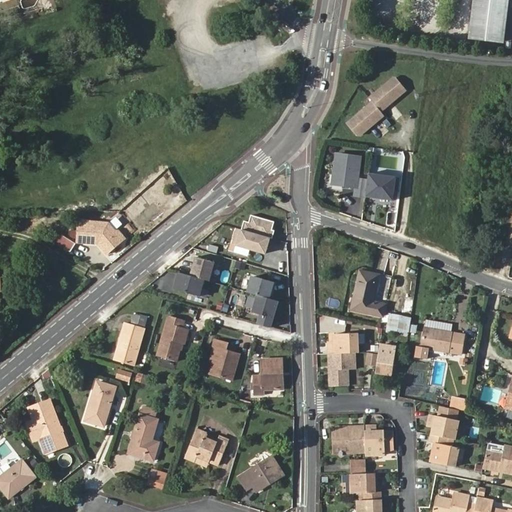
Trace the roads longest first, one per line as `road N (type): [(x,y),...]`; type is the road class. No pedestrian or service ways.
road 1 (tertiary): [(293,132),(0,380)]
road 2 (residential): [(511,286),(405,242),(303,213)]
road 3 (residential): [(408,511),(408,420),(398,406),(310,404)]
road 4 (tertiary): [(303,213),(310,404)]
road 5 (residential): [(511,61),(333,39)]
